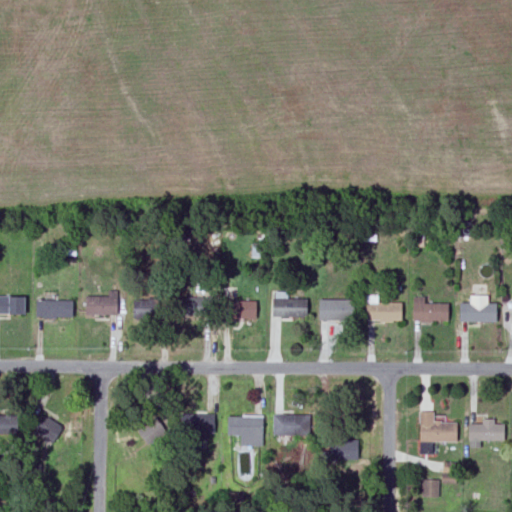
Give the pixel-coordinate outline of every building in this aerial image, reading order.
[(108,295),(86,295),(86,314),(117,313),(117,289),(108,289),(108,295)] [(0,313),(25,313),(25,295),(0,295),(0,313)] [(376,302),(376,296),(364,296),(364,320),(402,320),(402,303),(376,302)] [(209,297),(177,297),(177,316),(209,316),(209,297)] [(305,317),(305,298),(270,298),(270,317),(305,317)] [(411,322),(446,322),(446,303),(422,303),(422,298),(411,298),(411,322)] [(155,320),(155,299),(131,299),(131,320),(155,320)] [(347,299),(317,299),(317,320),(347,320),(347,299)] [(34,317),(70,317),(71,301),(34,300),(34,317)] [(229,318),(254,318),(254,301),(229,301),(229,318)] [(457,322),(494,322),(494,303),(457,303),(457,322)] [(17,414),(0,414),(0,433),(17,433),(17,414)] [(29,434),(48,447),(61,428),(42,415),(29,434)] [(212,415),(182,415),(182,435),(212,435),(212,415)] [(261,415),(225,415),(225,435),(238,435),(238,444),(261,444),(261,415)] [(302,415),(273,415),(273,437),(302,437),(302,415)] [(164,431),(152,417),(135,431),(147,445),(164,431)] [(502,422),(466,422),(466,441),(502,441),(502,422)] [(417,441),(451,441),(451,423),(417,423),(417,441)] [(356,440),(330,440),(330,460),(356,460),(356,440)] [(442,474),(455,475),(455,461),(443,461),(442,474)] [(438,479),(422,479),(421,496),(438,496),(438,479)]
